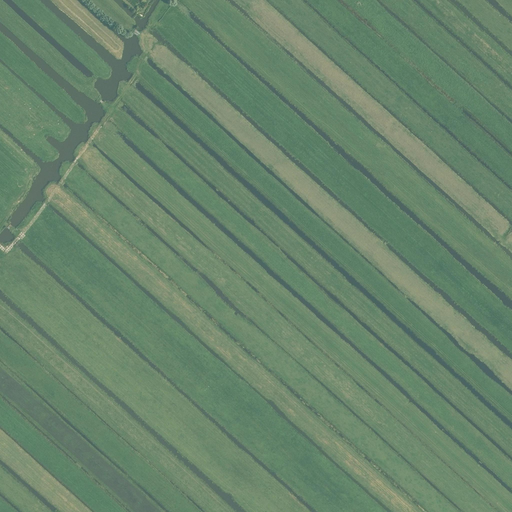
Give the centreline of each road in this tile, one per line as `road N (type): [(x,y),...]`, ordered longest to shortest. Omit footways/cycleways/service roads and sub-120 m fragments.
road 1 (track): [(168,0),(148,27),(138,70),(108,114),(7,251),(0,244)]
road 2 (track): [(232,511),(0,305)]
